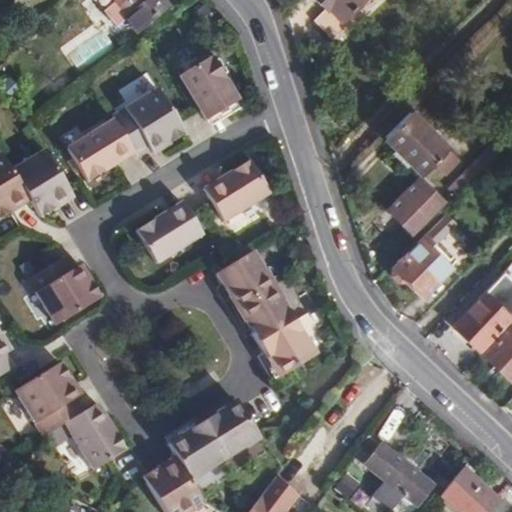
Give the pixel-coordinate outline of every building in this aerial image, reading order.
[(113,0),(128,17),(124,20),(136,35),(169,6),(164,0),(113,0)] [(316,0),(326,8),(329,5),(342,18),(359,0),(316,0)] [(211,55),(178,76),(200,114),(205,120),(238,100),(211,55)] [(111,117),(113,120),(133,152),(136,157),(150,149),(153,154),(186,134),(157,89),(111,117)] [(408,113),(384,139),(421,176),(433,164),(447,151),(408,113)] [(113,120),(66,150),(86,181),(133,152),(113,120)] [(43,151),(12,171),(30,201),(41,218),(73,197),(43,151)] [(447,151),(433,164),(441,172),(456,159),(447,151)] [(1,153),(0,153),(0,219),(30,201),(12,171),(1,153)] [(249,162),(202,190),(222,223),(270,194),(249,162)] [(457,186),(449,193),(455,199),(475,177),(468,171),(454,183),(457,186)] [(414,183),(379,218),(390,229),(394,226),(398,231),(403,226),(412,235),(440,207),(414,183)] [(438,183),(431,189),(437,196),(444,190),(438,183)] [(181,203),(135,232),(156,265),(202,236),(181,203)] [(424,236),(435,245),(443,237),(433,226),(424,236)] [(421,240),(450,269),(454,265),(435,245),(424,236),(421,240)] [(423,297),(450,269),(421,240),(392,270),(391,278),(397,284),(401,285),(404,284),(406,281),(423,297)] [(215,276),(237,311),(273,287),(252,253),(215,276)] [(66,256),(27,281),(55,327),(100,299),(80,265),(75,269),(66,256)] [(258,344),(295,321),(273,287),(237,311),(258,344)] [(480,351),(510,318),(485,294),(454,326),(480,351)] [(258,344),(279,379),(316,357),(295,321),(258,344)] [(511,331),(487,357),(511,380),(511,379),(511,331)] [(0,377),(14,369),(5,355),(10,352),(0,335),(0,377)] [(62,425),(81,413),(73,400),(78,397),(58,364),(13,391),(41,437),(62,425)] [(165,448),(172,461),(187,485),(256,441),(233,404),(165,448)] [(81,413),(62,425),(91,472),(123,452),(95,405),(81,413)] [(432,486),(368,436),(352,457),(383,481),(364,507),(370,511),(392,511),(403,498),(416,508),(432,486)] [(172,461),(139,480),(158,511),(194,511),(201,508),(187,485),(172,461)] [(491,511),(497,503),(460,468),(439,497),(455,511),(491,511)] [(286,486),(275,477),(248,511),(286,511),(299,496),(286,486)]
